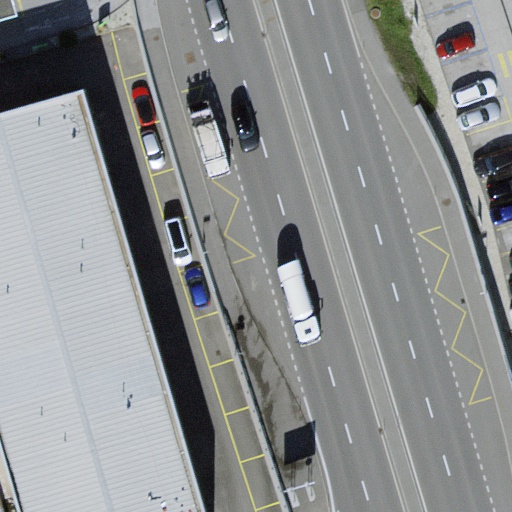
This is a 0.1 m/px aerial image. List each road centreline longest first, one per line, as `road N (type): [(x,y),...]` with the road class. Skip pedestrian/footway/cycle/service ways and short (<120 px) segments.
road 1 (secondary): [(461,511),(308,0)]
road 2 (secondary): [(219,0),(370,511)]
